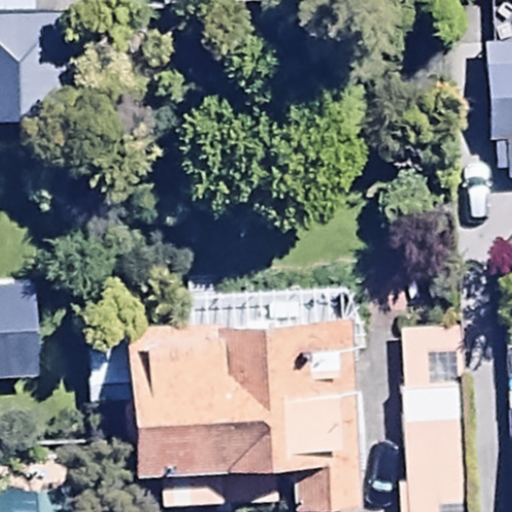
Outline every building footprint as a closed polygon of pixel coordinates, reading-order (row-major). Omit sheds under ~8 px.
[(0,0),(0,138),(66,138),(64,31),(39,31),(37,0),(0,0)] [(159,0),(160,21),(302,20),(301,0),(159,0)] [(511,190),(511,76),(488,78),(490,149),(505,149),(506,191),(511,190)] [(358,511),(354,301),(215,304),(214,282),(185,282),(186,309),(172,309),(173,342),(126,343),(129,508),(157,507),(157,511),(252,511),(253,511),(290,510),(290,511),(358,511)] [(461,511),(456,338),(396,340),(401,493),(394,493),(394,511),(461,511)]
